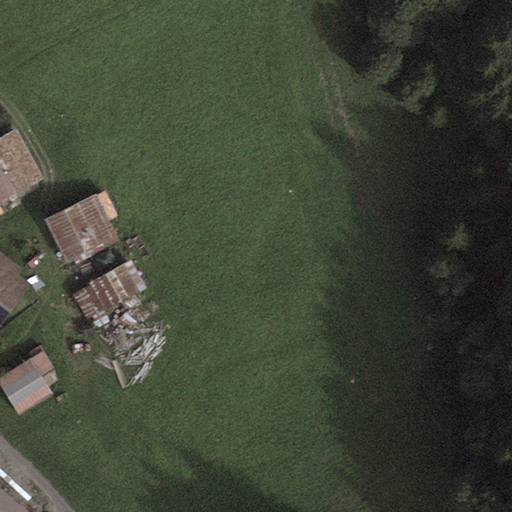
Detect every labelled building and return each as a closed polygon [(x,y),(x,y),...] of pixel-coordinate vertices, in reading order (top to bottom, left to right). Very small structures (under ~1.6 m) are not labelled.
[(19,134),(0,144),(0,164),(14,190),(41,174),(19,134)] [(0,197),(14,190),(0,164),(0,197)] [(105,195),(50,224),(66,257),(102,238),(106,246),(117,240),(106,218),(115,214),(105,195)] [(0,319),(27,287),(9,269),(13,263),(0,253),(0,319)] [(141,287),(129,265),(75,296),(87,317),(141,287)] [(2,379),(21,409),(48,393),(38,377),(51,369),(43,354),(2,379)] [(0,449),(0,476),(17,491),(30,477),(0,449)]
